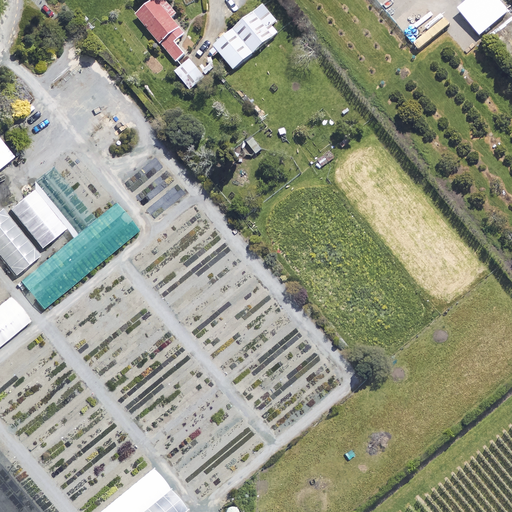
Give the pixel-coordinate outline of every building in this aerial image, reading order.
[(176,15),(163,0),(156,0),(136,18),(176,62),(184,55),(174,44),(185,35),(171,20),(176,15)] [(354,0),(337,0),(345,8),(354,0)] [(276,23),(263,6),(237,27),(209,50),(214,56),(218,52),(234,71),(278,35),(272,27),(276,23)] [(205,79),(189,61),(175,73),(190,91),(205,79)] [(262,150),(254,137),(247,142),(255,155),(262,150)] [(0,169),(15,157),(0,139),(0,169)] [(43,248),(67,229),(36,189),(12,209),(43,248)] [(22,281),(45,309),(140,231),(116,203),(22,281)] [(0,210),(0,256),(15,276),(41,255),(3,208),(0,210)] [(0,306),(0,345),(32,319),(12,296),(0,306)] [(101,511),(185,511),(189,509),(155,468),(101,511)]
